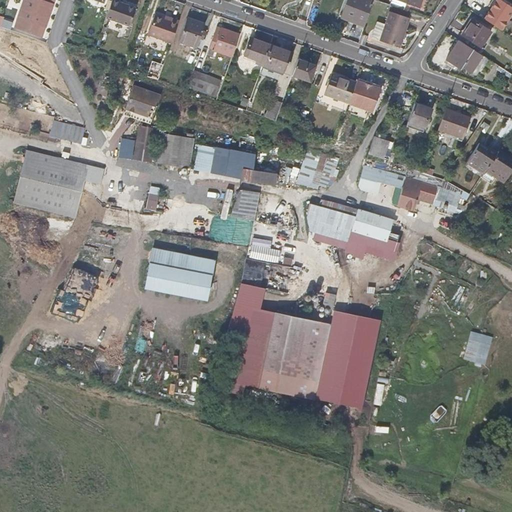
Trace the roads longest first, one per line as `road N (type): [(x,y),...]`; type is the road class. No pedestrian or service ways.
road 1 (unknown): [(355,192),(269,190),(113,164),(123,181)]
road 2 (residential): [(195,0),(406,74)]
road 3 (residential): [(67,0),(55,40),(113,164)]
